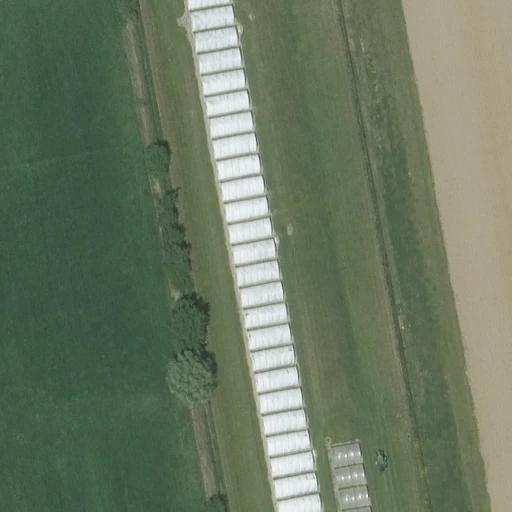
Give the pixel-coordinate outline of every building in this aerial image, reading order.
[(230,0),(199,0),(204,28),(235,24),(232,3),(231,4),(230,0)] [(235,26),(205,31),(208,50),(238,44),(235,26)] [(239,49),(210,52),(212,70),(241,67),(239,49)] [(227,99),(232,109),(246,102),(241,92),(227,99)] [(225,130),(251,128),(249,114),(224,116),(225,130)] [(235,195),(264,192),(262,176),(233,179),(235,195)] [(266,197),(237,200),(239,216),(267,213),(266,197)] [(244,240),(273,234),(269,216),(240,223),(244,240)] [(272,237),(242,244),(261,325),(288,319),(284,300),(285,300),(280,279),(281,278),(272,237)] [(260,328),(262,346),(292,342),(289,325),(260,328)] [(293,345),(264,349),(273,410),(303,405),(297,364),(296,365),(293,345)] [(274,413),(281,453),(313,447),(305,407),(274,413)] [(330,447),(333,463),(361,459),(358,443),(330,447)] [(313,451),(282,454),(284,473),(315,470),(313,451)] [(334,467),(335,484),(364,482),(362,464),(334,467)] [(322,511),(317,472),(286,477),(291,511),(322,511)] [(365,486),(337,489),(339,507),(368,503),(365,486)]
